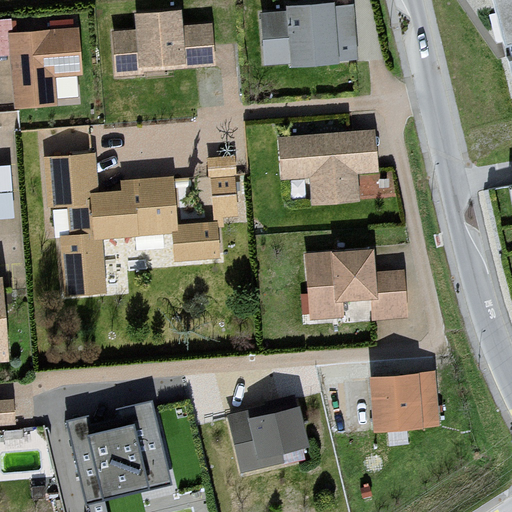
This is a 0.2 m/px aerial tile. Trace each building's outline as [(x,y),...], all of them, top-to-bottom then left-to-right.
[(511,0),(493,0),(504,46),(509,45),(511,58),(508,59),(511,76),(511,0)] [(355,65),(351,8),(259,12),(261,69),(355,65)] [(210,25),(110,32),(109,84),(211,75),(210,25)] [(74,35),(4,38),(15,113),(51,111),(48,80),(79,73),(74,35)] [(277,139),(283,203),(378,202),(376,131),(277,139)] [(41,159),(52,242),(58,307),(111,295),(103,249),(159,242),(161,266),(221,261),(216,219),(233,219),(231,179),(98,193),(95,157),(41,159)] [(8,169),(0,169),(0,215),(12,215),(8,169)] [(395,249),(297,254),(306,327),(409,319),(395,249)] [(0,362),(14,361),(7,282),(0,282),(0,362)] [(431,372),(357,376),(368,436),(435,426),(431,372)] [(172,485),(152,401),(67,422),(87,505),(172,485)] [(23,405),(0,405),(0,426),(13,425),(23,405)] [(293,407),(219,419),(240,476),(305,460),(293,407)]
